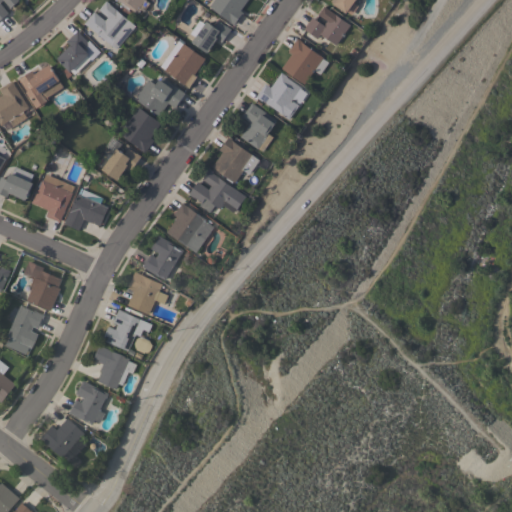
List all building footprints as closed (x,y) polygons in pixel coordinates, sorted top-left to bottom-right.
[(0,0),(18,0),(9,7),(2,0),(1,0),(0,1),(0,3),(7,12),(0,18),(0,0)] [(116,48),(110,44),(96,33),(96,32),(87,25),(84,23),(93,11),(104,20),(107,16),(98,9),(105,0),(109,3),(108,4),(135,25),(116,48)] [(143,11),(140,9),(138,13),(135,11),(135,12),(129,7),(127,9),(132,13),(130,16),(121,10),(123,6),(119,3),(120,1),(118,0),(145,0),(149,2),(143,11)] [(212,0),(246,0),(239,10),(243,12),(234,24),(208,6),(212,0)] [(351,14),(347,11),(345,13),(332,3),(333,1),(331,0),(354,0),(353,2),(357,5),(351,14)] [(335,44),(320,33),(317,38),(303,28),(311,16),(323,24),(326,20),(318,14),(323,6),(349,24),(335,44)] [(199,20),(204,23),(206,20),(214,26),(218,20),(230,29),(221,42),(216,38),(206,52),(191,41),(195,36),(190,33),(199,20)] [(77,30),(80,33),(79,33),(87,41),(88,40),(99,51),(91,59),(90,58),(74,74),(70,70),(69,71),(56,57),(70,45),(66,40),(77,30)] [(319,74),(313,70),(304,83),(281,67),(291,53),(288,50),(297,38),(303,42),(303,43),(323,57),(322,58),(328,62),(319,74)] [(177,40),(182,43),(182,42),(205,58),(194,74),(196,76),(189,86),(185,84),(163,70),(164,68),(160,65),(177,40)] [(46,97),(48,99),(44,102),(44,104),(40,107),(38,106),(36,107),(25,91),(27,90),(21,82),(20,82),(18,78),(31,70),(33,74),(49,64),(59,80),(63,86),(46,97)] [(288,118),(262,99),(261,100),(255,96),(265,83),(270,87),(281,72),(286,76),(301,87),(300,88),(306,92),(299,102),(293,98),(292,100),(298,104),(288,118)] [(153,87),(161,76),(184,93),(174,107),(167,102),(158,115),(134,98),(146,82),(153,87)] [(13,126),(9,119),(1,124),(0,122),(0,95),(2,94),(0,90),(0,87),(12,80),(14,83),(13,84),(28,107),(22,110),(26,117),(13,126)] [(274,122),(274,123),(266,135),(257,148),(240,136),(250,122),(241,116),(251,102),(276,119),(274,122)] [(163,125),(158,132),(154,130),(149,137),(153,140),(145,151),(143,149),(142,150),(118,133),(138,106),(163,125)] [(248,173),(243,169),(234,182),(211,166),(222,151),(218,149),(227,136),(259,159),(248,173)] [(135,153),(136,152),(141,156),(131,169),(126,166),(117,179),(102,168),(116,148),(124,153),(128,147),(135,153)] [(32,173),(29,181),(33,182),(25,199),(8,192),(6,196),(0,193),(0,176),(6,179),(9,172),(11,173),(15,166),(32,173)] [(235,210),(234,209),(232,212),(222,205),(220,208),(214,204),(208,212),(199,205),(201,202),(193,196),(193,197),(188,194),(197,181),(208,189),(211,185),(202,179),(208,170),(245,196),(235,210)] [(72,185),(70,191),(71,192),(60,217),(61,218),(59,222),(45,215),(48,209),(31,202),(32,198),(33,198),(41,179),(56,185),(59,179),(72,185)] [(77,194),(98,204),(101,199),(79,189),(77,194)] [(107,206),(99,225),(83,218),(78,229),(64,223),(77,193),(107,206)] [(188,247),(166,231),(177,215),(175,213),(182,203),(185,205),(186,205),(207,220),(206,221),(213,226),(195,251),(188,246),(188,247)] [(183,249),(165,279),(142,266),(150,253),(156,257),(158,253),(150,248),(158,234),(183,249)] [(42,270),(61,278),(57,286),(59,287),(50,309),(26,299),(32,286),(30,285),(33,278),(23,273),(28,260),(43,267),(42,270)] [(0,288),(0,265),(10,270),(1,289),(0,288)] [(158,291),(167,295),(163,303),(155,299),(148,313),(127,304),(133,290),(127,287),(134,271),(162,283),(158,291)] [(33,310),(43,315),(38,328),(33,325),(30,330),(37,333),(31,347),(6,336),(20,305),(33,310)] [(151,323),(148,331),(142,328),(140,335),(135,333),(128,350),(102,339),(108,325),(115,329),(117,324),(113,322),(118,309),(151,323)] [(132,372),(128,370),(121,384),(118,383),(115,388),(97,380),(101,371),(99,370),(102,363),(93,359),(99,344),(129,358),(128,360),(136,363),(132,372)] [(0,360),(8,366),(2,373),(15,383),(0,402),(0,360)] [(99,422),(94,419),(91,424),(69,412),(75,399),(81,402),(83,397),(75,393),(82,379),(108,393),(106,397),(105,396),(99,409),(104,412),(99,422)] [(62,457),(49,445),(48,446),(39,438),(51,424),(56,429),(67,417),(84,433),(62,457)] [(0,511),(0,483),(1,482),(19,497),(5,511),(0,511)] [(13,511),(15,510),(15,509),(21,502),(32,511),(31,511),(13,511)]
